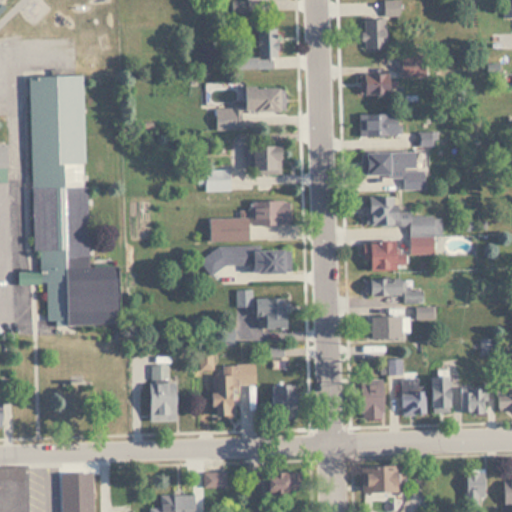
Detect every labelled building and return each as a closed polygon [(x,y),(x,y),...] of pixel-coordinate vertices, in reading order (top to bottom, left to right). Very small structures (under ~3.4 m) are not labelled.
[(379,16),(396,18),(397,2),(380,1),(379,16)] [(382,20),(360,20),(360,50),(382,50),(382,20)] [(237,70),(273,70),(273,29),(255,29),(255,59),(237,59),(237,70)] [(356,96),(386,96),(386,75),(356,75),(356,96)] [(113,324),(111,267),(84,268),(80,77),(26,78),(31,285),(43,284),(44,325),(113,324)] [(275,113),(274,89),(235,89),(235,109),(212,109),(212,131),(239,131),(239,114),(275,113)] [(392,114),(355,114),(355,137),(392,137),(392,114)] [(243,147),(243,179),(276,179),(276,147),(243,147)] [(411,152),(357,153),(358,176),(399,176),(399,189),(418,188),(418,173),(411,173),(411,152)] [(428,253),(428,235),(438,235),(438,217),(408,217),(407,212),(391,213),(391,197),(362,197),(362,227),(406,226),(407,254),(428,253)] [(204,219),(204,242),(244,241),(244,225),(286,224),(285,201),(247,202),(247,209),(236,210),(236,218),(204,219)] [(388,243),(360,243),(360,270),(399,270),(399,254),(388,254),(388,243)] [(247,266),(247,274),(279,273),(278,247),(200,250),(200,268),(247,266)] [(362,279),(362,296),(399,296),(399,303),(419,302),(419,291),(408,291),(408,278),(362,279)] [(249,299),(249,290),(233,290),(233,309),(248,309),(249,317),(258,317),(258,329),(281,329),(281,298),(249,299)] [(405,338),(405,317),(366,317),(366,338),(405,338)] [(399,360),(385,360),(385,375),(399,375),(399,360)] [(219,365),(219,375),(209,375),(210,398),(207,398),(207,416),(230,416),(229,385),(252,385),(251,364),(219,365)] [(445,412),(445,377),(425,377),(425,412),(445,412)] [(354,379),(355,419),(379,419),(378,379),(354,379)] [(419,414),(419,389),(408,389),(408,380),(396,380),(396,414),(419,414)] [(169,421),(169,383),(144,383),(144,421),(169,421)] [(268,385),(268,419),(292,419),(292,385),(268,385)] [(511,388),(492,388),(492,411),(511,411),(511,388)] [(483,389),(456,389),(456,413),(483,413),(483,389)] [(357,492),(399,492),(399,466),(357,466),(357,492)] [(200,487),(222,487),(222,472),(200,472),(200,487)] [(462,473),(462,500),(480,500),(480,473),(462,473)] [(292,475),(261,477),(262,497),(292,495),(292,475)] [(511,481),(498,482),(498,504),(511,504),(511,481)] [(89,511),(89,494),(59,495),(59,511),(89,511)] [(145,508),(145,511),(191,511),(191,494),(156,494),(156,508),(145,508)]
